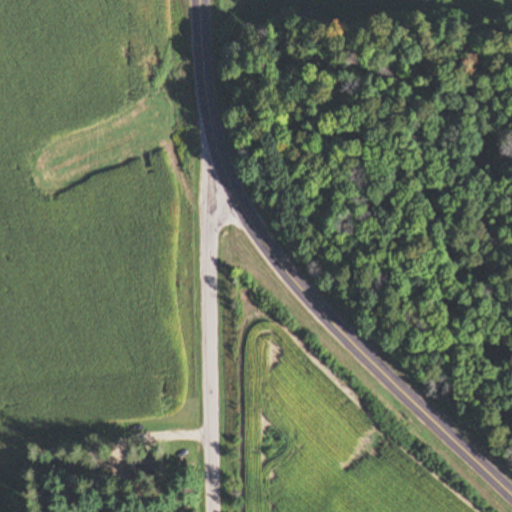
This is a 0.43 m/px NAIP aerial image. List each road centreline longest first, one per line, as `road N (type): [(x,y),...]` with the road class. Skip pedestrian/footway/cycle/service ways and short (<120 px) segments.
road 1 (secondary): [(511,497),(282,278),(240,214),(207,148),(200,0)]
road 2 (residential): [(211,511),(207,148)]
